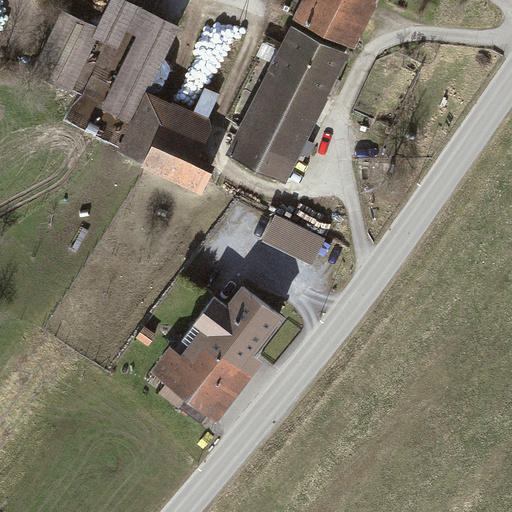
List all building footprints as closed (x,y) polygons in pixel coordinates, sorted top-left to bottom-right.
[(62,14),(31,77),(68,96),(94,42),(117,54),(125,36),(134,41),(99,112),(130,127),(147,93),(179,26),(125,0),(110,0),(96,31),(62,14)] [(379,0),(301,0),(292,20),(355,51),(379,0)] [(348,60),(288,28),(222,154),(282,185),(348,60)] [(198,201),(213,169),(198,161),(215,126),(147,93),(130,127),(118,151),(142,162),(137,171),(198,201)] [(326,243),(275,218),(262,244),(313,269),(326,243)] [(278,318),(238,289),(225,307),(212,297),(190,327),(197,333),(181,355),(167,345),(145,376),(215,427),(259,367),(248,359),(278,318)]
